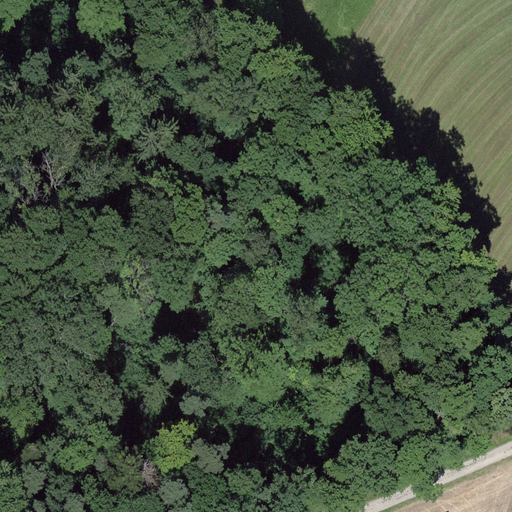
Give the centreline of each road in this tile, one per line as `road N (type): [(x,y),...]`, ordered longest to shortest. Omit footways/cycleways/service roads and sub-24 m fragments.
road 1 (track): [(266,0),(282,88),(409,199),(511,343)]
road 2 (track): [(511,437),(339,511)]
